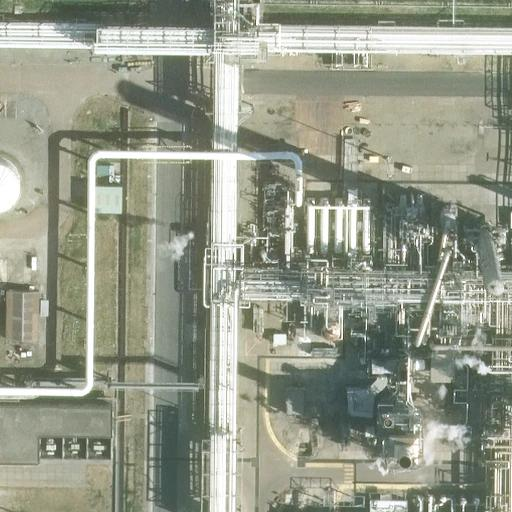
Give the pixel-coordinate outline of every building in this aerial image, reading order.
[(511,22),(484,23),(484,45),(511,44),(511,22)] [(16,183),(17,178),(16,174),(15,170),(13,166),(10,163),(6,159),(3,157),(0,156),(0,200),(1,201),(6,198),(10,195),(12,192),(15,188),(16,183)] [(483,238),(484,236),(484,235),(485,233),(485,231),(484,230),(484,229),(483,228),(482,227),(481,226),(479,225),(478,224),(476,224),(474,225),(473,225),(472,226),(470,227),(469,229),(469,230),(468,232),(469,234),(469,235),(470,237),(471,238),(472,239),(473,240),(474,240),(476,241),(478,241),(479,240),(481,240),(482,239),(483,238)] [(41,280),(13,280),(13,332),(41,332),(41,280)] [(383,371),(359,371),(359,404),(383,404),(383,371)] [(294,380),(292,405),(309,406),(311,381),(294,380)] [(273,381),(272,411),(291,411),(292,382),(273,381)] [(110,403),(0,401),(0,459),(38,460),(38,433),(110,434),(110,403)]
